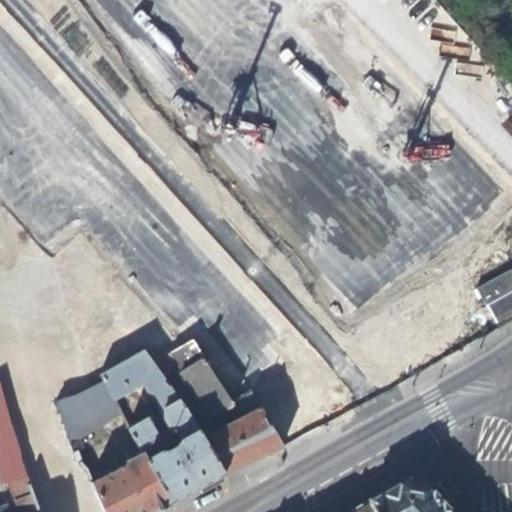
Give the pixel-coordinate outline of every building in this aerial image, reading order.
[(494,324),(511,315),(511,269),(476,286),(494,324)] [(216,431),(200,439),(220,474),(253,459),(279,447),(245,392),(226,403),(200,358),(190,340),(156,360),(168,379),(177,373),(216,431)] [(126,427),(139,451),(167,502),(220,474),(200,439),(184,411),(164,383),(150,363),(141,351),(97,374),(100,380),(110,399),(141,383),(145,390),(150,391),(159,407),(158,412),(166,427),(169,426),(174,436),(172,445),(162,451),(153,447),(148,438),(153,435),(144,418),(126,427)] [(168,379),(156,360),(150,363),(164,383),(168,379)] [(118,413),(110,399),(100,380),(74,394),(64,398),(53,403),(74,459),(84,472),(90,487),(100,511),(149,511),(167,502),(139,451),(122,460),(123,463),(117,467),(110,453),(86,466),(74,437),(118,413)] [(38,511),(16,457),(16,456),(15,454),(15,453),(15,451),(15,450),(15,449),(15,447),(14,446),(14,444),(13,443),(13,441),(7,422),(0,399),(0,483),(7,481),(17,511),(38,511)] [(451,511),(448,508),(424,482),(407,478),(367,501),(373,511),(451,511)] [(373,511),(367,501),(349,511),(373,511)]
